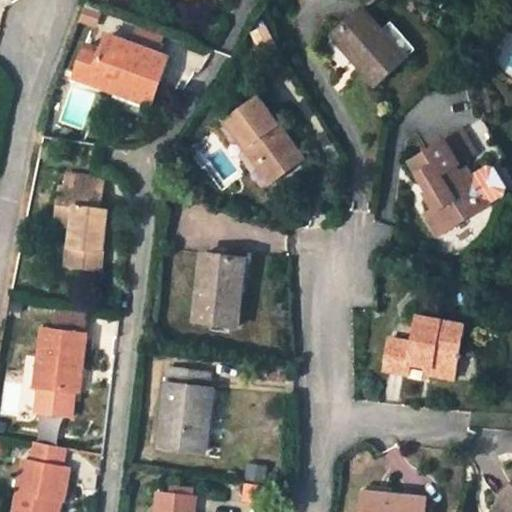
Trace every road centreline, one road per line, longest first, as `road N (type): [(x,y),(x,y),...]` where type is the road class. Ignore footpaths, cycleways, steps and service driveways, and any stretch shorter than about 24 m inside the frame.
road 1 (residential): [(219,57),(152,166),(110,511)]
road 2 (residential): [(50,0),(0,253)]
road 3 (residential): [(327,242),(326,418)]
road 4 (residential): [(326,418),(448,426)]
